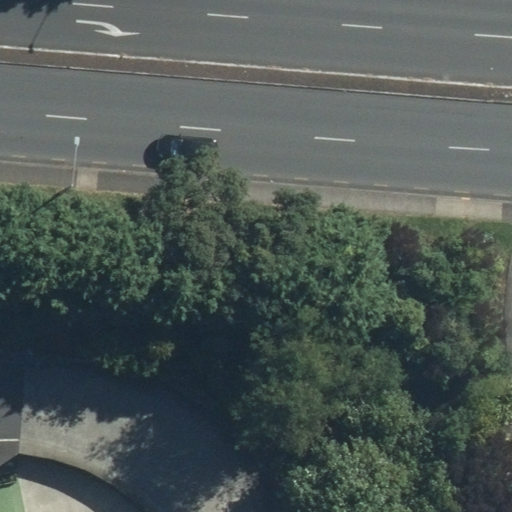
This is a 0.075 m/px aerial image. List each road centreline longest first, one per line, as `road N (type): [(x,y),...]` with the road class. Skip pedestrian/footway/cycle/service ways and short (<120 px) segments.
road 1 (secondary): [(511,141),(0,100)]
road 2 (secondary): [(219,0),(511,21)]
